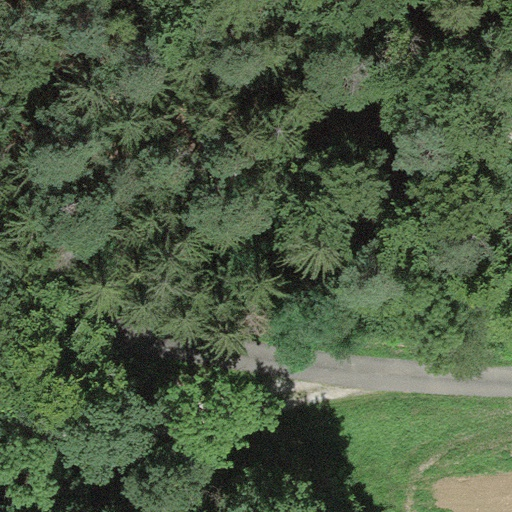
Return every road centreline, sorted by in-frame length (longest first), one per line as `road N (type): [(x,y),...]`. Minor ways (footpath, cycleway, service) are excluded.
road 1 (unclassified): [(0,321),(357,379),(511,385)]
road 2 (track): [(357,379),(0,459)]
